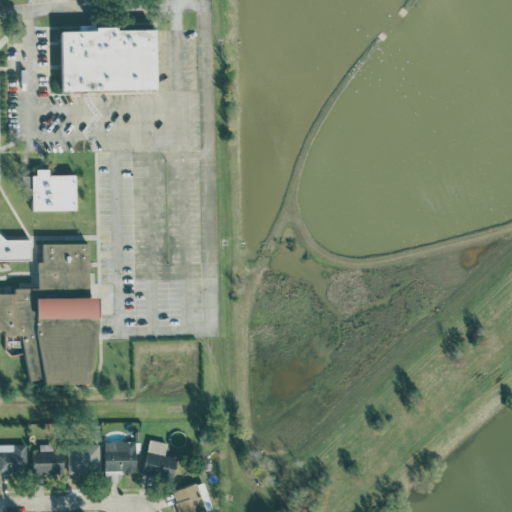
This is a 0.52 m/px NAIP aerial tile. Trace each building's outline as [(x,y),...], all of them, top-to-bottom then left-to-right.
[(60,91),(60,31),(94,31),(94,26),(115,25),(115,30),(153,28),(155,88),(60,91)] [(33,211),(78,210),(77,174),(50,174),(50,168),(33,168),(33,211)] [(29,260),(1,261),(0,260),(0,235),(5,240),(29,241),(29,260)] [(86,381),(44,381),(42,377),(29,381),(20,337),(4,336),(3,332),(0,331),(0,293),(14,293),(14,289),(37,288),(37,261),(41,261),(41,244),(86,243),(86,296),(95,296),(95,317),(97,324),(86,381)] [(144,472),(175,476),(178,456),(165,454),(167,441),(149,438),(144,472)] [(105,470),(137,469),(136,439),(105,440),(105,470)] [(100,443),(68,442),(68,471),(100,471),(100,443)] [(27,443),(0,443),(0,471),(27,472),(27,443)] [(33,450),(34,473),(64,472),(64,450),(52,450),(52,443),(40,443),(40,450),(33,450)] [(172,490),(178,511),(199,511),(213,508),(204,480),(172,490)]
